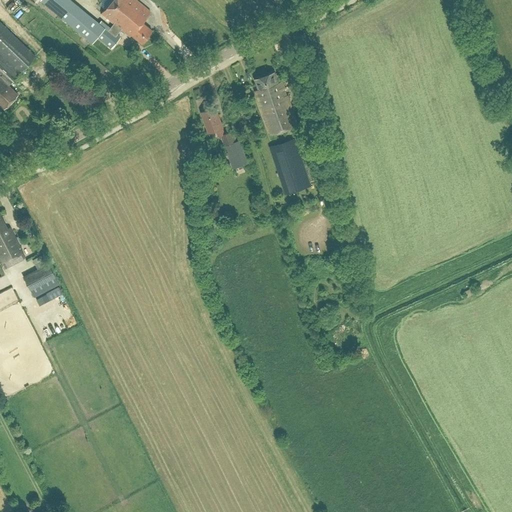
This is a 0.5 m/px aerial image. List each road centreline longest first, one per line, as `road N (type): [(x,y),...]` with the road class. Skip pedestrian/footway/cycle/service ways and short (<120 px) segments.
road 1 (tertiary): [(0,176),(324,0)]
road 2 (track): [(511,167),(452,0)]
